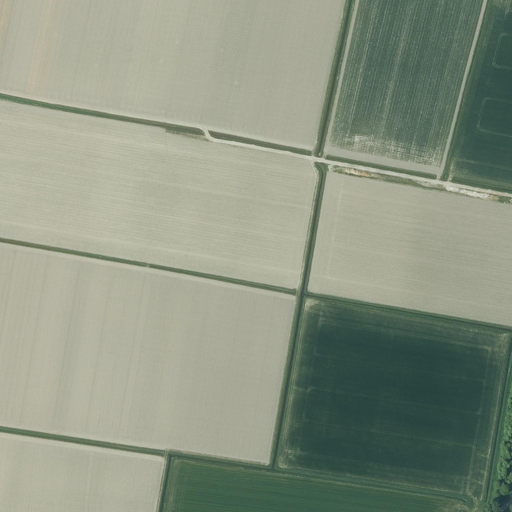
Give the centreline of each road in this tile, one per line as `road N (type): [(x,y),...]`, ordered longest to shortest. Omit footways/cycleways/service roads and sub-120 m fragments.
road 1 (track): [(511,197),(0,92)]
road 2 (track): [(295,300),(313,160)]
